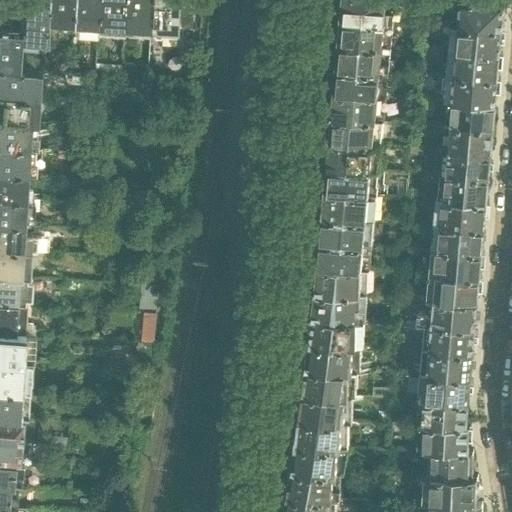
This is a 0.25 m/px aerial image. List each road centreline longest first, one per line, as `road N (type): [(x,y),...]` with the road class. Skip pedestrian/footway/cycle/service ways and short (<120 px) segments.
road 1 (residential): [(261,511),(319,0)]
road 2 (residential): [(511,210),(495,410),(511,503)]
